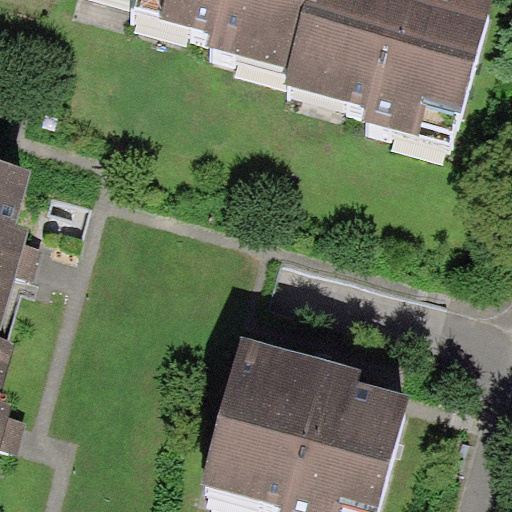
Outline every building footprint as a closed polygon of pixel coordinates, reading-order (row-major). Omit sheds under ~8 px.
[(130,0),(129,4),(159,13),(158,17),(214,32),(209,48),(285,69),(305,0),(307,0),(316,2),(316,0),(130,0)] [(316,0),(316,2),(307,0),(305,0),(285,69),(281,82),(367,106),(364,121),(451,145),(460,113),(491,0),(316,0)] [(32,169),(0,160),(0,333),(1,334),(20,261),(29,229),(17,226),(32,169)] [(17,338),(1,334),(0,333),(0,449),(4,434),(14,400),(0,396),(17,338)] [(331,360),(241,336),(203,483),(284,504),(281,511),(378,511),(410,393),(358,380),(362,368),(331,360)]
